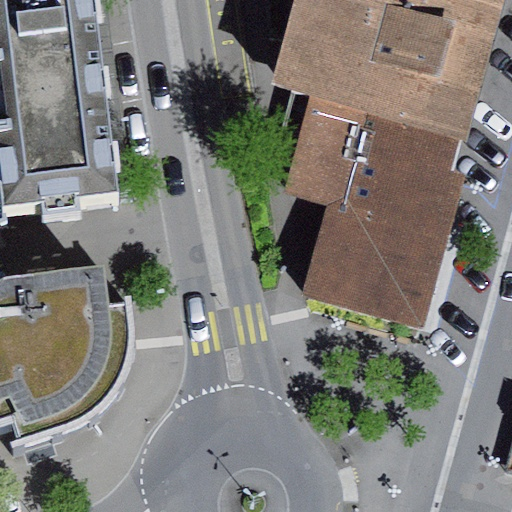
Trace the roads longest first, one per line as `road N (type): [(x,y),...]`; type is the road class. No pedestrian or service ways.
road 1 (tertiary): [(248,429),(173,0)]
road 2 (residential): [(450,511),(472,490),(511,339)]
road 3 (tertiary): [(317,511),(313,468),(297,447),(248,429)]
